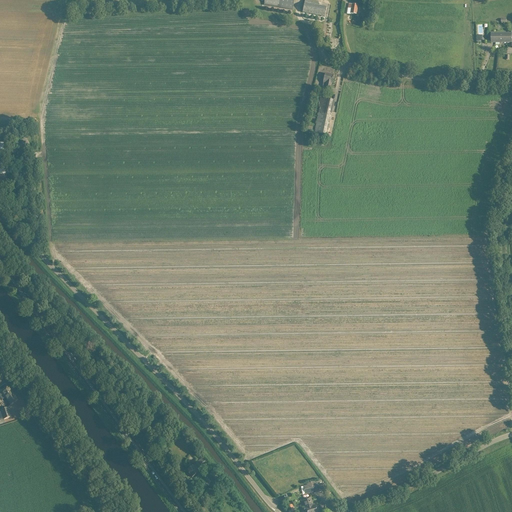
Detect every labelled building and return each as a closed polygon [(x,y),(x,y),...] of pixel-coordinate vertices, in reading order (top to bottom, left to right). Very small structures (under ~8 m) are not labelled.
[(293,10),(294,0),(264,0),(264,5),(293,10)] [(324,17),(325,12),(326,7),(318,6),(318,3),(313,1),(312,5),(304,3),(302,12),(324,17)] [(356,14),(357,9),(358,5),(349,4),(348,8),(351,9),(350,14),(356,14)] [(511,41),(511,33),(491,32),(491,38),(491,43),(511,43),(511,41)] [(330,88),(332,81),(333,76),(325,74),(322,86),(330,88)] [(320,107),(314,134),(316,134),(326,136),(333,100),(322,98),(320,98),(318,107),(320,107)] [(0,175),(4,175),(10,172),(6,165),(4,166),(3,162),(0,162),(0,165),(0,166),(0,175)] [(8,386),(1,391),(2,392),(6,397),(11,405),(18,400),(9,387),(8,386)] [(4,419),(11,417),(8,408),(1,410),(4,419)] [(203,457),(186,470),(192,477),(198,472),(196,470),(207,461),(203,457)] [(214,472),(208,476),(212,482),(218,477),(214,472)] [(305,494),(320,491),(320,490),(323,489),(322,483),(319,484),(318,483),(315,483),(315,482),(309,483),(309,484),(303,486),(305,494)] [(306,507),(303,508),(304,511),(306,511),(307,511),(316,511),(316,509),(317,508),(316,506),(315,506),(315,505),(313,506),(311,498),(308,498),(303,500),(306,507)]
